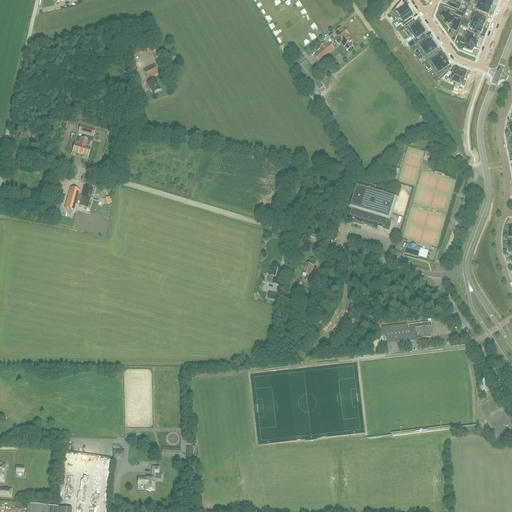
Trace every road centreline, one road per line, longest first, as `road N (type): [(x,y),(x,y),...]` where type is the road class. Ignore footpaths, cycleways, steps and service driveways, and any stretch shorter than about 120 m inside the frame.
road 1 (unclassified): [(439,274),(2,145)]
road 2 (unclassified): [(477,170),(457,154),(350,0)]
road 3 (unclassified): [(2,145),(36,0)]
road 4 (unclassified): [(511,399),(439,290),(439,274)]
